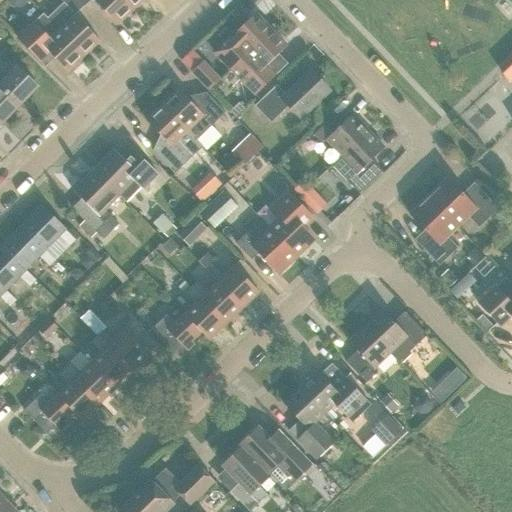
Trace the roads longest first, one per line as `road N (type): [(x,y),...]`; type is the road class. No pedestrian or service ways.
road 1 (residential): [(52,494),(128,457),(358,247)]
road 2 (residential): [(0,206),(210,0)]
road 3 (residential): [(358,247),(491,380),(511,390)]
road 4 (residential): [(291,0),(427,136)]
road 5 (residential): [(358,247),(365,220),(418,167),(427,136)]
